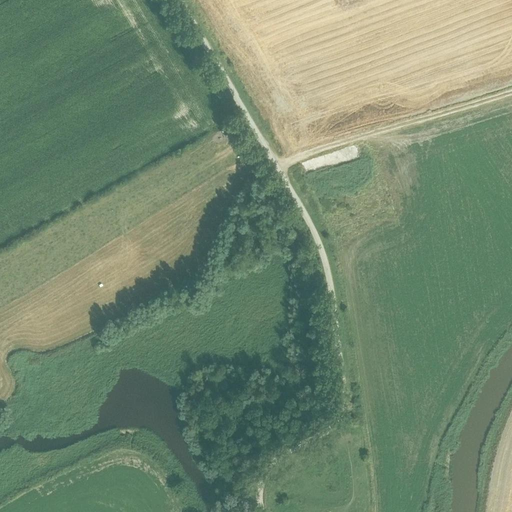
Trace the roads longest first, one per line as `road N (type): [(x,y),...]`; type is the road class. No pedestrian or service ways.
road 1 (unclassified): [(179,0),(308,220),(328,273),(342,417),(270,465),(261,511)]
road 2 (track): [(275,164),(511,89)]
